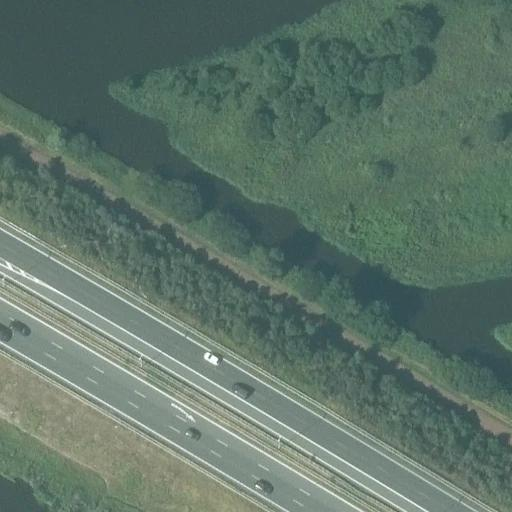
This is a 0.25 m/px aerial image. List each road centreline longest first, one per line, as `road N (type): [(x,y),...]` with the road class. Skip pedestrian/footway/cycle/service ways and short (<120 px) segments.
road 1 (motorway): [(440,511),(0,254)]
road 2 (motorway): [(0,327),(318,511)]
